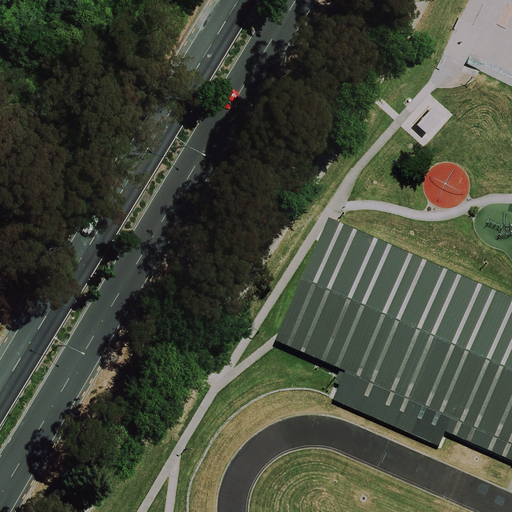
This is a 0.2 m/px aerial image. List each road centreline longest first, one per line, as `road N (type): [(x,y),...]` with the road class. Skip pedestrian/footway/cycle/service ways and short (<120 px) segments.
road 1 (trunk): [(297,0),(0,499)]
road 2 (trunk): [(0,379),(229,0)]
